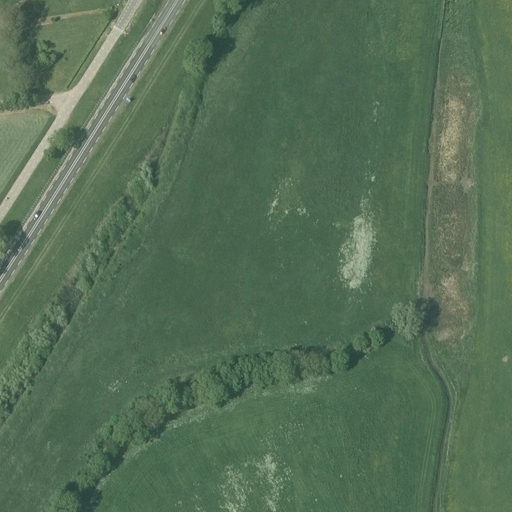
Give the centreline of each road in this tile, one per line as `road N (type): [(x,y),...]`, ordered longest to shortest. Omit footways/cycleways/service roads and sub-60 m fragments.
road 1 (primary): [(0,283),(177,0)]
road 2 (unclassified): [(134,0),(0,213)]
